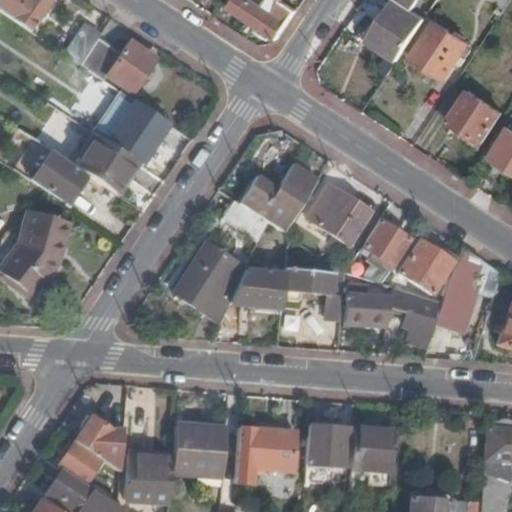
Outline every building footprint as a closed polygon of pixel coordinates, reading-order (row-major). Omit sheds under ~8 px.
[(0,0),(0,16),(32,38),(51,10),(36,0),(0,0)] [(247,0),(231,0),(227,8),(273,40),(292,13),(277,2),(269,15),(247,0)] [(392,0),(395,2),(410,12),(418,0),(392,0)] [(395,2),(367,42),(395,62),(402,51),(423,21),(410,12),(395,2)] [(433,27),(423,21),(402,51),(443,81),(455,64),(462,69),(472,55),(464,49),(466,46),(435,23),(433,27)] [(98,41),(80,29),(61,58),(78,69),(97,42),(98,41)] [(120,57),(97,42),(78,69),(100,84),(104,80),(130,98),(143,80),(137,76),(148,60),(128,46),(120,57)] [(67,99),(55,90),(45,105),(58,114),(65,103),(67,99)] [(460,100),(447,91),(431,115),(444,124),(460,100)] [(465,92),(460,100),(444,124),(478,147),(500,116),(465,92)] [(58,114),(66,119),(95,139),(133,165),(139,169),(166,128),(133,106),(118,96),(99,123),(73,107),(73,108),(65,103),(58,114)] [(489,160),(511,174),(511,132),(508,130),(489,160)] [(133,165),(95,139),(74,170),(113,196),(133,165)] [(12,171),(64,207),(82,180),(29,145),(12,171)] [(139,169),(133,165),(113,196),(119,200),(139,169)] [(254,182),(236,208),(265,228),(278,237),(312,185),(288,170),(272,195),(254,182)] [(345,248),(364,218),(323,191),(303,221),(345,248)] [(231,205),(221,223),(256,247),(265,228),(236,208),(231,205)] [(30,216),(20,248),(0,276),(31,299),(42,286),(45,288),(52,279),(54,280),(57,275),(70,228),(30,216)] [(405,244),(377,225),(360,250),(389,269),(405,244)] [(442,252),(422,238),(396,276),(429,298),(451,266),(439,257),(442,252)] [(204,250),(170,300),(215,331),(226,308),(241,278),(231,271),(232,269),(204,250)] [(280,271),(280,280),(242,276),(241,278),(226,308),(277,313),(279,292),(324,297),(339,298),(340,278),(312,274),(313,262),(286,250),(284,272),(280,271)] [(479,266),(457,252),(439,308),(438,312),(432,330),(455,339),(479,266)] [(0,276),(0,284),(27,305),(31,299),(0,276)] [(344,294),(342,325),(383,328),(386,309),(374,308),(375,300),(375,296),(344,294)] [(402,299),(391,295),(388,305),(399,309),(402,299)] [(322,319),(338,321),(339,298),(324,297),(322,319)] [(387,301),(375,300),(374,308),(386,309),(387,301)] [(409,330),(405,343),(420,348),(430,310),(416,305),(412,318),(404,315),(401,328),(409,330)] [(511,308),(509,307),(502,329),(495,327),(492,336),(499,339),(496,348),(511,353),(511,308)] [(438,312),(430,310),(420,348),(425,350),(432,330),(438,312)] [(105,432),(90,422),(74,446),(118,475),(122,431),(106,431),(105,432)] [(173,424),(171,452),(171,460),(170,471),(197,474),(196,487),(220,489),(224,429),(173,424)] [(347,430),(309,427),(305,467),(335,469),(343,470),(347,430)] [(295,433),(235,429),(232,486),(252,488),(253,474),(254,470),(271,472),(292,473),(292,469),(294,444),(295,433)] [(355,431),(352,469),(389,471),(391,434),(355,431)] [(511,432),(486,431),(483,462),(511,463),(511,432)] [(57,469),(78,483),(93,461),(72,447),(57,469)] [(171,452),(128,447),(128,456),(171,460),(171,452)] [(128,456),(124,504),(168,508),(170,471),(171,460),(128,456)] [(88,511),(89,511),(95,511),(103,501),(59,473),(44,495),(70,511),(76,504),(88,511)] [(480,493),(479,509),(478,511),(500,511),(504,501),(480,493)] [(41,500),(58,511),(69,511),(70,511),(44,495),(41,500)] [(103,501),(95,511),(105,511),(110,506),(103,501)] [(448,511),(449,506),(409,501),(408,511),(448,511)]
